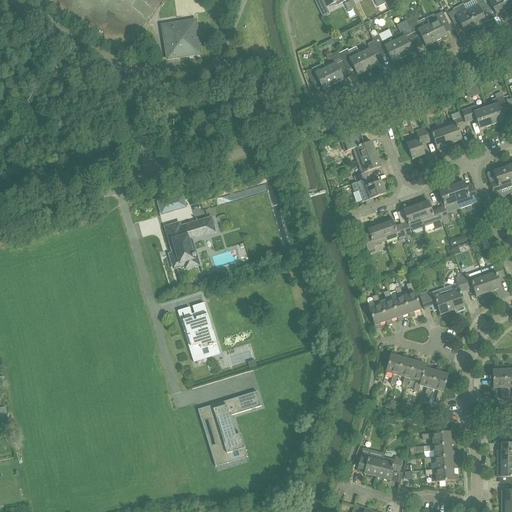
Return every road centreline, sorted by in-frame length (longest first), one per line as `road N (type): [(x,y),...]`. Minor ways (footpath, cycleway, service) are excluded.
road 1 (unclassified): [(14,0),(132,78),(150,178)]
road 2 (residential): [(327,126),(319,102),(511,23)]
road 3 (residential): [(327,126),(511,43)]
road 4 (residential): [(150,178),(327,126)]
road 5 (track): [(141,105),(275,125),(294,136)]
road 6 (residential): [(0,222),(150,178)]
road 7 (residential): [(476,505),(430,496),(386,500),(338,486)]
